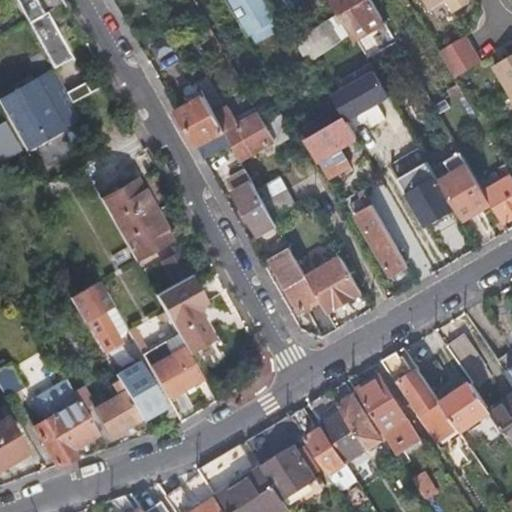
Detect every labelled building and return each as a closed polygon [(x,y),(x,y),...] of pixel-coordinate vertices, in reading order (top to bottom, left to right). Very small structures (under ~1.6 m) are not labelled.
[(14,0),(53,69),(71,59),(72,60),(73,60),(46,12),(43,14),(35,0),(14,0)] [(256,43),(283,26),(269,2),(268,0),(225,0),(237,20),(247,36),(251,33),(256,43)] [(332,0),(338,11),(352,33),(366,59),(395,43),(370,0),(332,0)] [(424,0),(430,10),(447,0),(424,0)] [(310,61),(333,46),(352,33),(338,11),(293,42),(305,64),(310,61)] [(446,66),(471,51),(463,37),(438,53),(446,66)] [(453,79),(479,64),(471,51),(446,66),(453,79)] [(511,55),(493,67),(507,92),(511,88),(511,55)] [(73,103),(92,94),(86,83),(85,83),(86,85),(68,95),(73,103)] [(185,99),(188,104),(204,96),(200,90),(185,99)] [(176,112),(204,161),(231,145),(225,134),(204,96),(188,104),(176,112)] [(240,160),(275,141),(265,125),(259,114),(225,134),(231,145),(240,160)] [(265,125),(275,141),(291,132),(281,115),(265,125)] [(355,141),(342,119),(328,128),(340,149),(355,141)] [(5,122),(0,125),(0,160),(20,149),(5,122)] [(340,149),(328,128),(306,139),(324,171),(337,164),(341,171),(350,166),(340,149)] [(439,184),(459,220),(489,202),(483,192),(460,154),(443,164),(451,177),(439,184)] [(337,164),(324,171),(329,178),(341,171),(337,164)] [(502,224),(511,218),(511,178),(510,176),(504,164),(498,169),(505,179),(483,192),(489,202),(502,224)] [(259,235),(276,224),(265,203),(247,172),(231,181),(237,192),(236,193),(244,208),(251,221),(259,235)] [(409,268),(355,174),(346,179),(356,196),(357,195),(365,210),(355,215),(391,278),(409,268)] [(122,190),(102,201),(136,262),(156,251),(172,242),(138,181),(122,190)] [(276,224),(277,226),(299,215),(286,192),(265,203),(276,224)] [(247,223),(251,221),(244,208),(240,211),(247,223)] [(312,288),(290,248),(271,259),(294,298),(312,288)] [(165,264),(172,277),(188,268),(181,256),(165,264)] [(172,277),(176,285),(192,277),(192,276),(188,268),(172,277)] [(351,276),(317,295),(321,303),(327,314),(362,294),(351,276)] [(156,296),(178,334),(190,355),(215,342),(203,320),(200,315),(202,307),(208,304),(192,277),(176,285),(156,296)] [(72,300),(84,321),(85,323),(87,322),(106,355),(123,345),(120,339),(105,312),(113,308),(99,284),(72,300)] [(317,295),(312,288),(294,298),(303,313),(321,303),(317,295)] [(113,308),(105,312),(120,339),(125,337),(127,330),(116,311),(115,312),(113,308)] [(135,329),(129,332),(150,368),(151,367),(169,398),(185,389),(203,379),(190,355),(178,334),(148,351),(135,329)] [(446,347),(472,384),(475,389),(492,378),(485,367),(487,366),(465,334),(446,347)] [(396,354),(381,363),(396,384),(400,381),(421,412),(417,415),(435,442),(457,427),(441,402),(439,400),(418,369),(412,372),(401,356),(398,357),(396,354)] [(139,362),(115,376),(117,378),(119,382),(119,383),(125,392),(141,420),(165,407),(139,362)] [(0,388),(1,391),(6,399),(25,387),(11,363),(0,369),(0,388)] [(67,380),(68,383),(74,393),(84,387),(87,386),(79,373),(67,380)] [(379,376),(355,390),(357,393),(381,379),(379,376)] [(203,379),(185,389),(188,394),(206,384),(203,379)] [(381,379),(357,393),(387,439),(397,456),(421,441),(381,379)] [(73,450),(99,435),(85,411),(79,401),(79,400),(74,393),(68,383),(67,380),(33,400),(45,420),(34,427),(57,466),(75,460),(77,456),(73,450)] [(119,383),(119,382),(108,389),(114,398),(95,409),(112,438),(141,420),(125,392),(119,383)] [(472,384),(441,402),(457,427),(459,429),(460,431),(491,412),(489,409),(475,389),(472,384)] [(84,387),(74,393),(79,400),(79,401),(85,411),(94,405),(84,387)] [(340,405),(332,393),(309,405),(324,428),(324,429),(347,464),(367,451),(368,451),(368,450),(340,405)] [(511,393),(489,409),(491,412),(511,443),(511,393)] [(354,397),(340,405),(368,450),(382,441),(354,397)] [(319,432),(305,408),(292,416),(306,439),(341,493),(359,482),(347,464),(324,429),(319,432)] [(306,439),(292,416),(281,422),(286,430),(291,427),(293,430),(294,431),(295,432),(297,433),(298,433),(300,433),(301,434),(302,435),(303,436),(305,437),(306,438),(306,439)] [(0,422),(0,468),(26,454),(5,419),(0,422)] [(286,430),(281,422),(247,442),(264,467),(276,486),(285,500),(318,479),(314,472),(307,462),(297,446),(301,443),(300,442),(299,440),(298,439),(297,439),(296,438),(294,437),(293,437),(291,436),(290,435),(288,433),(286,430)] [(457,427),(435,442),(436,443),(459,429),(457,427)] [(289,511),(292,511),(285,500),(276,486),(264,467),(258,471),(241,445),(200,469),(202,473),(226,511),(289,511)] [(312,458),(307,462),(314,472),(319,469),(312,458)] [(405,467),(419,489),(428,483),(414,462),(405,467)] [(175,511),(226,511),(202,473),(186,483),(197,500),(191,503),(181,487),(165,497),(166,499),(175,511)] [(167,511),(161,503),(147,511),(167,511)]
